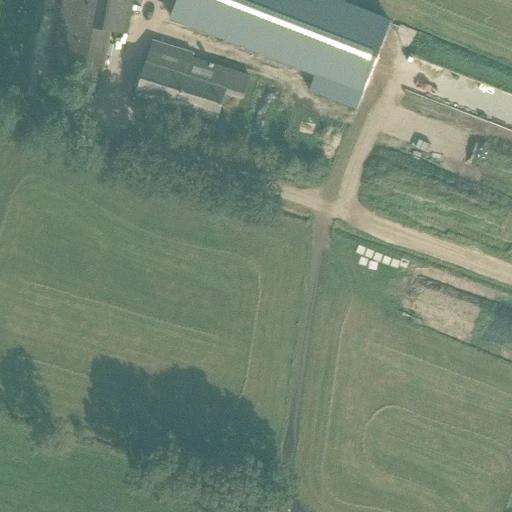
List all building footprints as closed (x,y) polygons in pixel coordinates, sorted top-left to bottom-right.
[(62,0),(48,78),(100,87),(109,32),(126,35),(129,16),(132,0),(62,0)] [(326,0),(177,0),(171,18),(249,48),(243,66),(279,80),(286,63),(315,74),(309,89),(356,108),(362,92),(389,24),(326,0)] [(139,40),(148,7),(138,4),(128,37),(139,40)] [(152,42),(134,96),(216,122),(225,94),(242,99),(249,77),(191,59),(193,54),(152,42)] [(430,216),(450,221),(458,190),(438,185),(430,216)]
